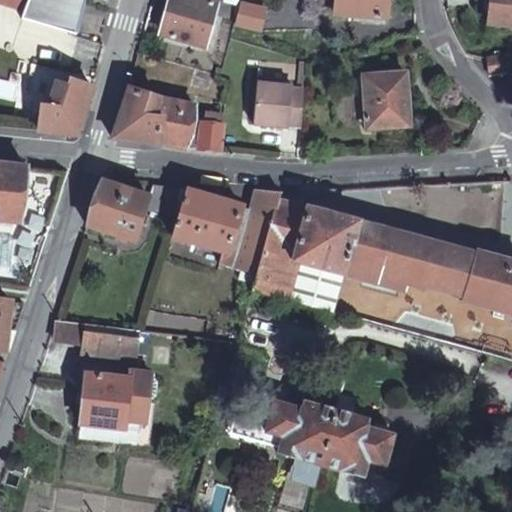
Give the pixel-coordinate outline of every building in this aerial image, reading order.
[(0,0),(0,2),(25,10),(28,0),(0,0)] [(28,0),(25,10),(23,17),(69,31),(77,0),(28,0)] [(218,2),(210,0),(167,0),(158,33),(205,47),(218,2)] [(333,0),(334,0),(332,13),(384,18),(385,5),(385,0),(333,0)] [(511,0),(490,0),(488,23),(511,25),(511,0)] [(244,2),(236,27),(264,35),(272,10),(244,2)] [(511,70),(511,54),(490,57),(493,74),(511,70)] [(143,72),(131,69),(129,77),(141,81),(143,72)] [(398,85),(397,73),(363,75),(366,127),(404,124),(403,104),(407,104),(406,84),(398,85)] [(406,84),(405,73),(397,73),(398,85),(406,84)] [(91,86),(69,78),(67,84),(55,81),(47,107),(45,106),(38,131),(77,135),(91,86)] [(290,84),(256,81),(252,124),(286,127),(288,126),(299,127),(303,86),(291,85),(290,84)] [(162,99),(126,87),(111,137),(153,141),(219,151),(222,115),(203,112),(202,123),(192,122),(194,106),(162,99)] [(0,219),(19,221),(26,167),(0,164),(0,219)] [(145,209),(178,212),(184,189),(153,185),(149,195),(101,180),(86,225),(135,241),(145,209)] [(258,273),(274,215),(251,208),(184,189),(178,212),(171,236),(221,251),(219,262),(240,268),(258,273)] [(281,192),(257,189),(251,208),(274,215),(279,199),(281,192)] [(279,199),(274,215),(258,273),(254,284),(253,289),(287,298),(298,262),(343,275),(404,291),(406,285),(422,289),(424,286),(461,296),(462,300),(511,313),(511,309),(511,261),(476,252),(474,254),(279,199)] [(343,275),(298,262),(287,298),(333,312),(343,275)] [(258,273),(240,268),(237,279),(254,284),(258,273)] [(23,303),(0,299),(0,350),(7,351),(23,303)] [(84,323),(58,319),(56,340),(82,343),(84,323)] [(140,330),(84,323),(82,343),(78,378),(84,379),(79,422),(139,429),(142,400),(150,401),(150,398),(153,377),(153,374),(146,373),(146,365),(136,363),(140,330)] [(367,419),(302,400),(300,409),(272,400),(264,431),(282,437),(278,452),(363,477),(365,472),(368,460),(384,465),(393,435),(365,427),(367,419)] [(384,465),(368,460),(365,472),(381,476),(384,465)]
